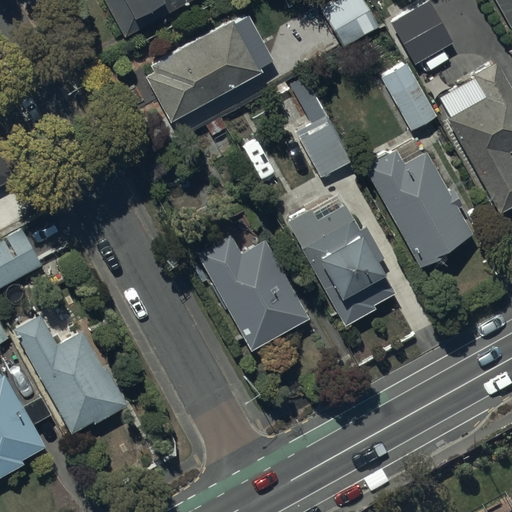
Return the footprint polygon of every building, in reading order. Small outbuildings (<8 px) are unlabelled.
[(107,0),(121,25),(166,0),(107,0)] [(364,0),(323,0),(318,3),(341,42),(377,21),(364,0)] [(428,0),(420,0),(390,18),(411,55),(448,33),(428,0)] [(511,0),(495,0),(507,21),(511,18),(511,0)] [(150,62),(141,67),(165,112),(196,95),(199,101),(212,94),(209,88),(257,63),(230,11),(146,55),(150,62)] [(403,57),(378,71),(406,123),(408,122),(412,129),(359,158),(413,258),(447,239),(444,235),(466,223),(453,200),(458,197),(448,180),(443,183),(425,149),(447,137),(403,57)] [(511,143),(511,91),(494,58),(470,71),(473,76),(438,95),(447,111),(445,113),(496,207),(511,198),(511,161),(505,148),(511,143)] [(306,114),(290,123),(318,174),(350,157),(302,70),(286,78),(306,114)] [(308,205),(284,219),(341,322),(372,305),(369,301),(392,288),(376,260),(382,256),(364,223),(357,227),(341,200),(314,215),(308,205)] [(17,220),(0,229),(0,272),(35,254),(17,220)] [(225,230),(191,249),(245,347),(305,314),(261,235),(236,249),(225,230)] [(35,306),(9,321),(65,424),(88,412),(89,415),(124,396),(102,357),(98,359),(78,321),(73,324),(64,306),(58,309),(55,304),(39,313),(35,306)] [(0,459),(17,450),(15,446),(38,433),(26,411),(15,391),(0,365),(0,459)]
